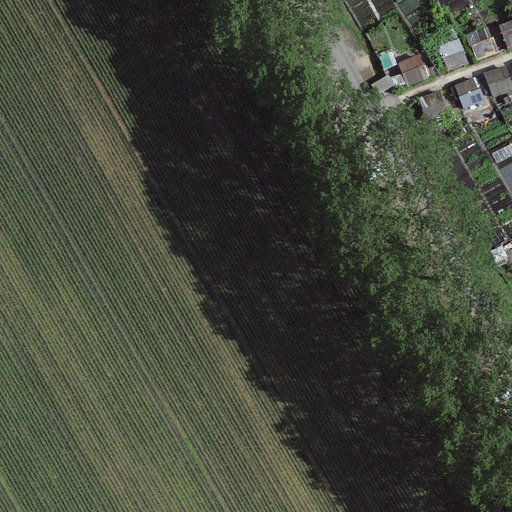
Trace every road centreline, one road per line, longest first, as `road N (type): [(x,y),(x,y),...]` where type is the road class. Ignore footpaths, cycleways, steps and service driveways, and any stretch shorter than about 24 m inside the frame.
road 1 (track): [(306,0),(511,360)]
road 2 (track): [(511,58),(370,113)]
